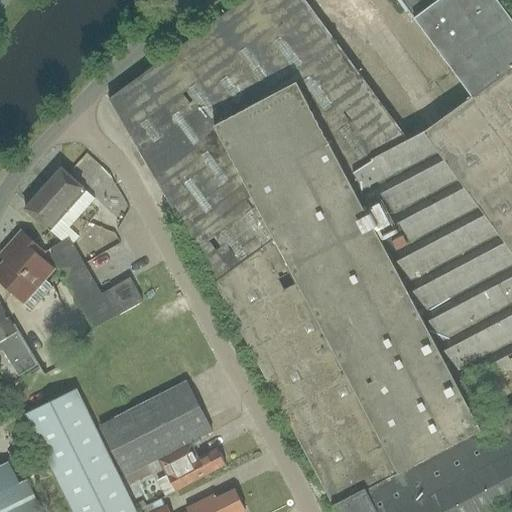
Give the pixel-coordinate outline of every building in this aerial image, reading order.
[(511,18),(498,0),(400,0),(473,98),(425,133),(409,141),(305,0),(245,0),(110,100),(219,288),(335,507),(336,507),(338,511),(489,511),(511,500),(511,511),(511,413),(480,430),(469,405),(511,381),(511,18)] [(87,192),(62,169),(44,189),(77,219),(93,200),(86,193),(87,192)] [(77,219),(44,189),(26,210),(63,243),(69,239),(71,244),(80,235),(70,226),(77,219)] [(46,282),(56,270),(42,257),(46,252),(22,230),(0,254),(0,257),(5,262),(0,267),(0,283),(32,312),(53,289),(46,282)] [(69,239),(63,243),(50,250),(53,254),(49,257),(93,331),(143,302),(129,279),(102,295),(71,244),(69,239)] [(0,344),(18,333),(1,305),(0,304),(0,344)] [(0,346),(19,377),(38,366),(18,333),(0,344),(0,346)] [(150,367),(175,349),(167,337),(142,356),(150,367)] [(126,477),(212,433),(213,432),(187,382),(100,426),(126,477)] [(137,511),(77,389),(25,415),(73,511),(137,511)] [(160,463),(175,493),(227,465),(218,449),(199,459),(192,446),(160,463)] [(0,511),(41,511),(26,481),(19,484),(8,463),(0,467),(0,511)] [(215,495),(187,509),(188,511),(246,511),(235,490),(217,499),(215,495)]
